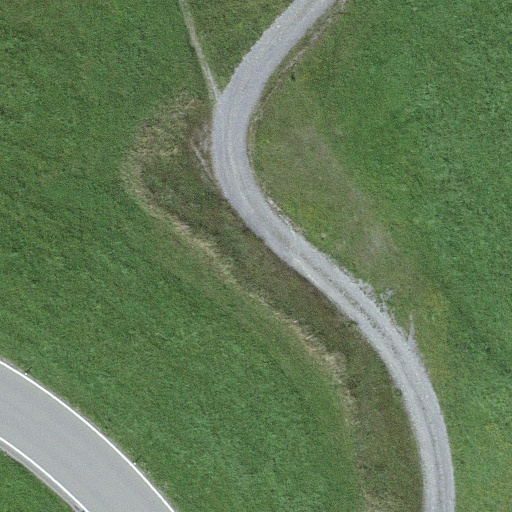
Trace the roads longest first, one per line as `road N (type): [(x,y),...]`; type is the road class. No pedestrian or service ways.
road 1 (track): [(319,0),(260,72),(231,133),(236,177),(253,205),(369,319),(429,414),(441,511)]
road 2 (tertiary): [(126,511),(100,480),(0,409)]
